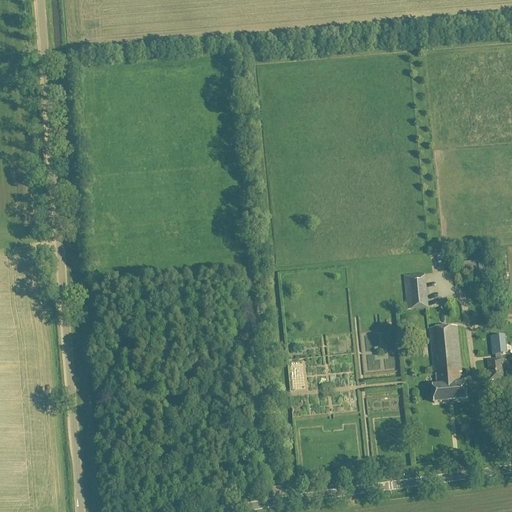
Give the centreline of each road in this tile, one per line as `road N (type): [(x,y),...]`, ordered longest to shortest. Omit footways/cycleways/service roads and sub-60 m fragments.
road 1 (unclassified): [(81,511),(39,0)]
road 2 (unclassified): [(230,511),(511,468)]
